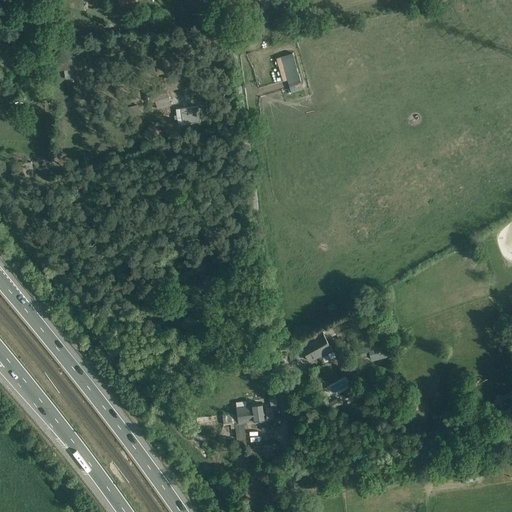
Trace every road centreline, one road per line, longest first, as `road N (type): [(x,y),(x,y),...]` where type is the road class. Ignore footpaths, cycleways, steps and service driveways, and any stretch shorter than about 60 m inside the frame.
road 1 (track): [(279,357),(234,0)]
road 2 (motorway): [(180,511),(0,276)]
road 3 (track): [(290,465),(312,475),(379,469),(489,418)]
road 4 (motorway): [(0,350),(124,511)]
road 5 (unclassified): [(296,511),(279,357)]
